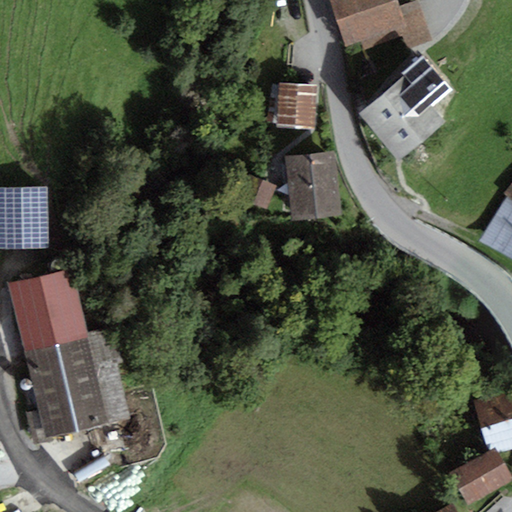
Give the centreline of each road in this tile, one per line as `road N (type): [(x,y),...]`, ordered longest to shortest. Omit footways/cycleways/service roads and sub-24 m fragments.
road 1 (tertiary): [(511,312),(481,274),(365,190),(348,145),(323,0)]
road 2 (residential): [(84,511),(27,467),(0,390)]
